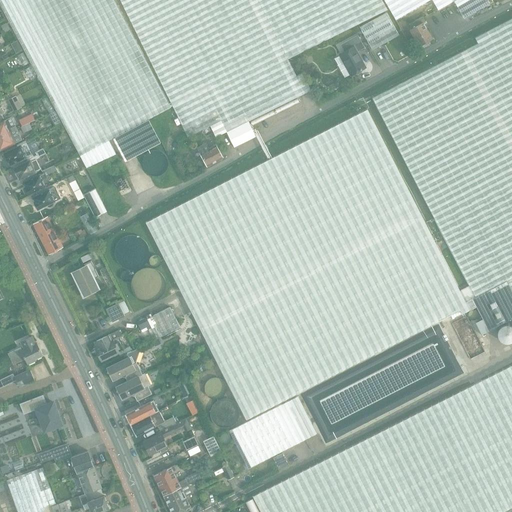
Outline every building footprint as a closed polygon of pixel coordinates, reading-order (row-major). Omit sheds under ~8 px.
[(0,0),(0,5),(80,156),(108,141),(112,139),(111,136),(147,118),(148,120),(170,108),(113,0),(0,0)] [(216,138),(227,132),(249,121),(305,93),(288,59),(387,10),(381,0),(120,0),(188,137),(210,127),(216,138)] [(443,7),(454,1),(455,0),(383,0),(395,20),(430,0),(431,0),(438,11),(443,7)] [(489,3),(487,0),(455,0),(454,1),(463,18),(489,3)] [(386,12),(359,27),(372,50),(399,35),(386,12)] [(409,24),(412,29),(410,30),(419,46),(432,39),(423,23),(425,22),(422,17),(409,24)] [(461,314),(476,306),(511,288),(511,18),(487,31),(474,38),(477,43),(457,53),(372,97),(416,182),(454,256),(469,286),(475,296),(472,298),(464,302),(458,291),(437,251),(398,174),(366,110),(145,223),(246,419),(459,310),(461,314)] [(0,26),(3,32),(9,30),(6,23),(0,26)] [(344,52),(339,55),(351,75),(354,74),(357,74),(361,72),(362,69),(365,68),(356,52),(364,48),(357,35),(340,45),(344,52)] [(23,52),(17,55),(23,66),(28,63),(23,52)] [(26,72),(25,73),(28,78),(29,77),(30,80),(36,77),(30,67),(25,70),(26,72)] [(10,86),(5,88),(8,94),(13,91),(14,91),(11,85),(10,86)] [(14,111),(21,107),(15,96),(8,99),(14,111)] [(51,106),(46,97),(42,100),(47,109),(51,106)] [(24,117),(27,123),(35,120),(31,114),(24,117)] [(160,143),(148,120),(147,118),(111,136),(112,139),(124,161),(160,143)] [(0,122),(0,137),(15,130),(9,119),(0,122)] [(256,136),(249,121),(227,132),(234,146),(256,136)] [(29,123),(20,128),(23,133),(32,129),(29,123)] [(20,141),(15,130),(0,137),(0,151),(15,144),(15,143),(20,141)] [(115,154),(108,141),(80,156),(86,168),(115,154)] [(25,158),(26,160),(34,156),(36,159),(39,158),(39,157),(46,154),(43,148),(31,154),(29,150),(30,150),(26,142),(3,154),(4,155),(3,157),(5,160),(7,160),(9,165),(19,160),(19,161),(25,158)] [(67,142),(61,145),(64,151),(70,148),(67,142)] [(207,166),(223,158),(216,145),(209,149),(206,144),(197,148),(207,166)] [(143,167),(145,171),(149,174),(153,176),(158,175),(163,173),(166,169),(167,164),(166,160),(164,155),(160,152),(156,151),(151,151),(146,154),(143,157),(142,162),(143,167)] [(41,169),(36,159),(34,156),(26,160),(27,161),(13,168),(14,170),(13,172),(14,175),(16,175),(19,180),(29,175),(30,176),(36,173),(35,172),(41,169)] [(42,171),(43,174),(38,176),(38,175),(32,178),(32,179),(23,183),(25,189),(24,192),(26,195),(28,194),(28,195),(46,187),(42,180),(47,178),(46,175),(57,170),(54,165),(42,171)] [(72,175),(66,178),(78,201),(84,198),(72,175)] [(51,196),(57,193),(55,187),(48,190),(48,189),(42,192),(43,193),(33,198),(35,202),(34,204),(35,207),(37,207),(38,208),(54,201),(51,196)] [(95,189),(83,195),(91,209),(102,203),(95,189)] [(100,226),(91,209),(79,215),(87,229),(88,232),(100,226)] [(48,255),(63,248),(48,217),(33,224),(48,255)] [(81,231),(80,230),(74,233),(78,240),(87,235),(84,230),(81,231)] [(114,249),(114,256),(117,261),(120,266),(126,269),(132,270),(137,269),(143,266),(147,261),(149,255),(149,249),(146,244),(143,239),(137,236),(131,235),(126,236),(120,239),(116,244),(114,249)] [(89,253),(80,258),(83,263),(92,258),(89,253)] [(148,260),(149,263),(150,266),(153,267),(156,267),(159,266),(161,263),(161,260),(159,257),(156,255),(153,255),(150,257),(148,260)] [(91,292),(97,289),(92,280),(98,276),(91,261),(84,265),(85,267),(74,272),(79,283),(77,283),(75,279),(74,279),(83,297),(92,293),(91,292)] [(131,282),(131,288),(133,294),(136,298),(142,301),(148,302),(154,301),(159,298),(163,294),(165,288),(165,282),(163,276),(159,272),(153,269),(148,268),(142,269),(136,272),(133,276),(131,282)] [(121,275),(121,278),(123,281),(126,282),(129,281),(131,278),(131,275),(129,272),(126,271),(122,272),(121,275)] [(469,286),(458,291),(464,302),(472,298),(475,296),(469,286)] [(511,319),(511,288),(476,306),(482,319),(489,331),(511,319)] [(118,303),(105,309),(112,322),(124,316),(118,303)] [(137,322),(141,330),(150,326),(156,339),(162,336),(163,337),(180,328),(169,307),(149,317),(148,316),(137,322)] [(486,332),(489,331),(482,319),(475,323),(482,335),(486,332)] [(96,341),(94,342),(97,347),(95,347),(98,353),(97,355),(98,358),(101,359),(101,360),(105,359),(111,355),(113,356),(117,354),(118,352),(120,356),(132,351),(129,345),(123,348),(118,338),(121,336),(119,331),(96,341)] [(35,359),(43,355),(37,342),(35,343),(31,335),(20,340),(24,349),(21,350),(19,347),(8,353),(13,363),(24,358),(26,365),(35,360),(35,359)] [(158,339),(152,342),(155,347),(161,344),(158,339)] [(128,354),(130,357),(107,368),(108,371),(107,373),(110,374),(113,380),(123,375),(125,376),(128,381),(142,374),(136,362),(140,351),(139,349),(128,354)] [(211,361),(205,364),(207,369),(214,366),(211,361)] [(501,511),(507,509),(511,506),(511,365),(252,497),(259,511),(501,511)] [(14,376),(19,387),(34,380),(29,369),(14,376)] [(144,372),(142,374),(128,381),(116,387),(118,389),(117,392),(119,393),(122,399),(132,394),(134,395),(137,401),(152,394),(148,386),(150,385),(144,372)] [(204,384),(204,389),(205,393),(208,397),(212,399),(217,398),(221,396),(224,392),(225,388),(223,383),(220,380),(216,378),(211,378),(207,380),(204,384)] [(177,394),(181,392),(185,399),(193,394),(186,380),(174,387),(177,394)] [(42,395),(19,404),(23,414),(36,409),(44,430),(61,424),(53,402),(45,405),(42,395)] [(297,397),(229,432),(248,469),(316,434),(297,397)] [(223,428),(228,428),(232,425),(236,422),(238,417),(239,412),(238,407),(235,403),(231,400),(226,399),(221,399),(216,401),(212,405),(210,409),(210,414),(211,419),(214,424),(218,426),(223,428)] [(126,415),(131,425),(159,411),(154,401),(145,406),(145,405),(126,415)] [(197,402),(188,407),(192,415),(200,411),(201,410),(197,402)] [(155,426),(157,425),(164,422),(159,411),(131,425),(137,436),(156,426),(155,426)] [(173,418),(164,422),(157,425),(160,431),(172,426),(176,424),(173,418)] [(176,424),(172,426),(175,432),(183,428),(180,421),(176,424)] [(163,438),(175,432),(172,427),(143,441),(150,455),(159,450),(161,453),(169,449),(163,438)] [(219,437),(219,440),(220,443),(223,444),(226,444),(228,443),(230,441),(230,438),(229,435),(226,434),(223,433),(221,435),(219,437)] [(213,436),(203,441),(206,447),(216,442),(213,436)] [(186,451),(198,445),(194,437),(182,442),(186,451)] [(70,457),(71,457),(67,444),(50,450),(55,462),(57,462),(70,457)] [(190,456),(200,451),(198,445),(187,451),(190,456)] [(70,457),(77,474),(84,495),(101,489),(87,451),(71,457),(70,457)] [(283,453),(273,459),(275,464),(285,458),(283,453)] [(286,459),(276,465),(279,470),(288,465),(286,459)] [(21,461),(13,464),(15,470),(23,467),(21,461)] [(57,462),(55,462),(49,465),(52,472),(59,469),(57,462)] [(7,465),(0,467),(2,474),(9,471),(7,465)] [(228,465),(221,468),(227,481),(234,478),(228,465)] [(6,481),(17,511),(43,511),(43,508),(56,504),(50,487),(43,468),(6,481)] [(154,476),(163,496),(180,488),(201,478),(197,471),(184,477),(185,480),(178,483),(170,468),(154,476)] [(190,508),(180,488),(163,496),(171,511),(180,511),(183,511),(185,511),(189,510),(188,509),(190,508)] [(82,505),(85,511),(89,509),(90,511),(101,511),(108,510),(104,496),(87,503),(82,505)] [(50,507),(51,509),(51,511),(68,511),(65,502),(50,507)]
